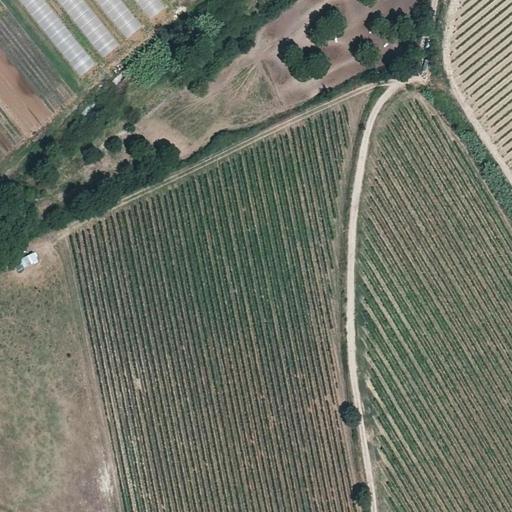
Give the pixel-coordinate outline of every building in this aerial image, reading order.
[(150,18),(163,8),(157,0),(144,0),(140,4),(150,18)] [(96,46),(102,56),(118,45),(111,35),(96,46)] [(81,75),(95,63),(81,47),(71,55),(65,49),(61,52),(81,75)] [(126,144),(120,136),(112,143),(117,150),(126,144)] [(35,251),(19,258),(23,267),(39,260),(35,251)]
